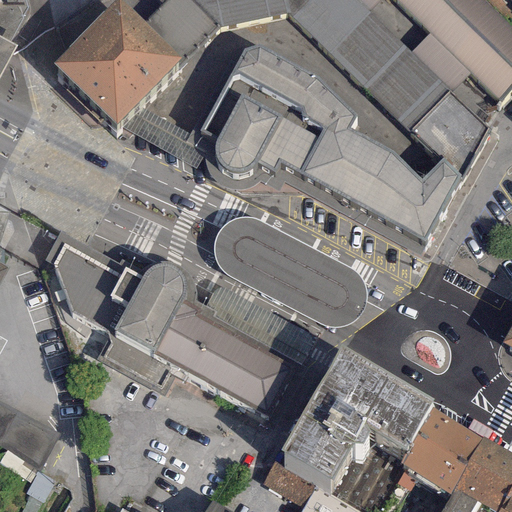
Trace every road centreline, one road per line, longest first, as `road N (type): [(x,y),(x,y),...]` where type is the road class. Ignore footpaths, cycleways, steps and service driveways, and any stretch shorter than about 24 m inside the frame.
road 1 (primary): [(416,315),(200,193),(0,115)]
road 2 (primary): [(0,173),(148,240),(388,371)]
road 3 (residential): [(511,149),(444,261),(435,315)]
